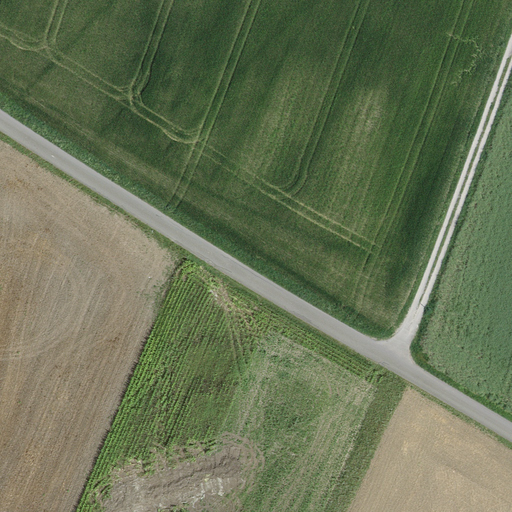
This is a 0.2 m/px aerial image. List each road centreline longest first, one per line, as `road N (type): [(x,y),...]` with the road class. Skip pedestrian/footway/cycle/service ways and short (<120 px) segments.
road 1 (unclassified): [(0,97),(511,423)]
road 2 (track): [(511,44),(398,346)]
